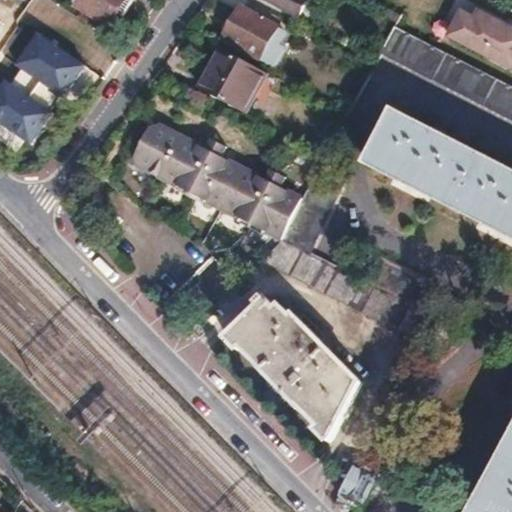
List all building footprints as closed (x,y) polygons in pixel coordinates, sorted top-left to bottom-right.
[(79,0),(78,3),(112,23),(125,0),(79,0)] [(244,4),(225,36),(263,56),(264,54),(271,58),(275,50),(268,47),(281,25),(276,22),(282,13),(258,0),(248,0),(246,5),(244,4)] [(278,0),(303,13),(310,0),(278,0)] [(42,11),(21,41),(68,73),(89,42),(73,32),(83,18),(71,10),(67,17),(63,15),(58,22),(42,11)] [(461,13),(449,37),(511,69),(511,29),(478,12),(474,20),(461,13)] [(395,27),(381,54),(511,120),(511,87),(412,36),(395,27)] [(224,49),(202,90),(257,119),(278,79),(224,49)] [(399,97),(369,166),(511,238),(511,154),(491,143),(399,97)] [(152,130),(137,160),(141,168),(283,240),(304,198),(161,127),(152,130)] [(304,198),(283,240),(311,255),(348,180),(320,165),(304,198)] [(283,240),(261,261),(421,344),(434,318),(366,283),(311,255),(283,240)] [(380,256),(366,283),(434,318),(448,291),(380,256)] [(190,273),(195,293),(225,285),(220,266),(190,273)] [(269,301),(229,340),(241,353),(244,350),(278,383),(275,386),(284,395),(287,393),(321,427),(318,430),(330,442),(334,439),(362,382),(298,317),(295,319),(283,308),(279,311),(269,301)] [(511,511),(511,438),(473,511),(511,511)] [(346,488),(342,497),(362,508),(379,474),(359,463),(346,488)]
